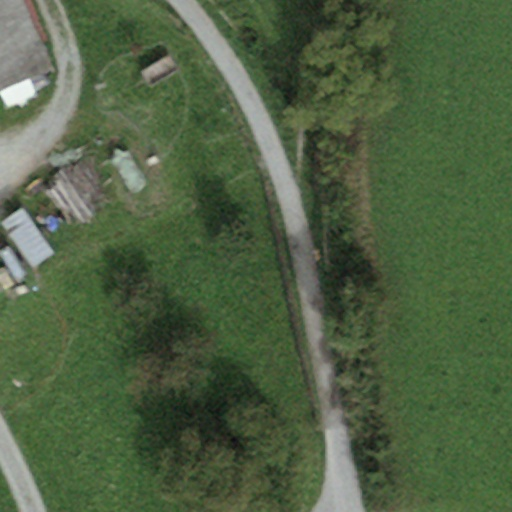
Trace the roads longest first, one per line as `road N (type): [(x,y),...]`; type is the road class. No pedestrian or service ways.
road 1 (track): [(346,511),(340,448),(283,185),(233,75),(178,0)]
road 2 (track): [(0,193),(78,88),(46,0)]
